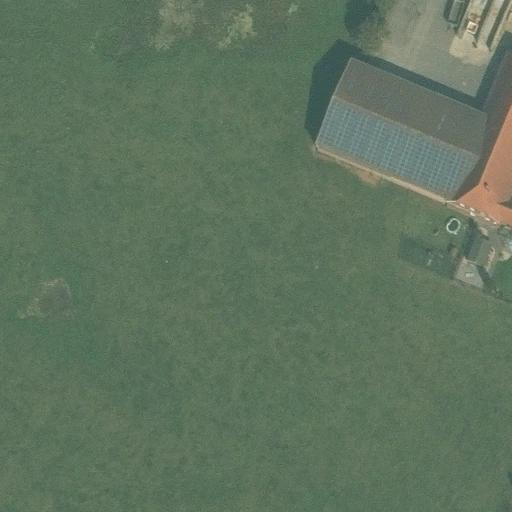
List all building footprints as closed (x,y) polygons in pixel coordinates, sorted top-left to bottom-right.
[(511,0),(475,0),(460,41),(494,55),(510,13),(511,8),(511,0)] [(500,226),(509,205),(511,198),(511,60),(508,59),(482,124),(449,206),(448,208),(500,229),(500,226)] [(449,206),(482,124),(352,71),(317,153),(449,206)] [(511,231),(511,206),(509,205),(500,226),(511,231)] [(467,263),(483,269),(493,248),(476,240),(467,263)]
